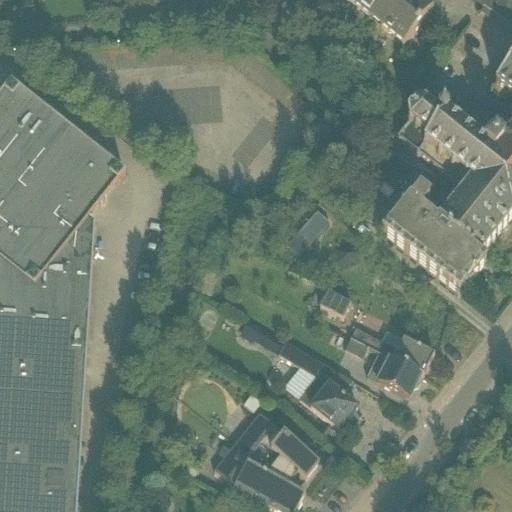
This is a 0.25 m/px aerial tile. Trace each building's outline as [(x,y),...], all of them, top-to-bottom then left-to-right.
[(350,0),(347,4),(375,27),(404,50),(433,14),(415,0),(350,0)] [(491,0),(468,0),(483,11),(491,0)] [(491,0),(483,11),(484,11),(480,17),(491,25),(495,19),(511,30),(511,2),(509,0),(491,0)] [(333,60),(343,46),(333,39),(323,52),(333,60)] [(511,68),(490,97),(502,107),(508,100),(511,103),(511,68)] [(0,511),(77,511),(89,332),(95,230),(82,220),(112,182),(12,103),(11,104),(12,106),(0,120),(0,511)] [(457,190),(464,196),(473,186),(483,194),(505,167),(495,159),(503,150),(502,149),(494,143),(486,152),(477,144),(479,142),(477,140),(475,143),(463,134),(465,131),(463,129),(461,132),(449,122),(451,120),(449,118),(447,121),(447,119),(444,117),(440,118),(438,120),(438,122),(432,117),(434,115),(432,113),(430,116),(425,112),(426,108),(423,107),(423,111),(416,112),(414,108),(412,110),(414,113),(410,118),(406,117),(406,120),(409,121),(410,127),(406,129),(409,131),(398,144),(418,160),(419,159),(420,160),(420,159),(432,169),(434,171),(434,170),(446,180),(445,180),(451,184),(457,189),(457,190)] [(438,228),(457,244),(480,262),(511,222),(511,135),(502,149),(503,150),(495,159),(505,167),(483,194),(473,186),(464,196),(438,228)] [(480,262),(457,244),(438,228),(438,229),(423,217),(429,208),(420,201),(413,209),(409,206),(383,238),(431,277),(460,300),(486,267),(480,262)] [(358,267),(359,254),(349,247),(337,253),(337,266),(347,273),(358,267)] [(212,300),(218,277),(200,272),(194,296),(212,300)] [(351,309),(328,297),(320,312),(343,324),(351,309)] [(248,328),(242,337),(253,345),(259,335),(248,328)] [(423,382),(434,361),(404,345),(403,345),(386,336),(381,346),(356,334),(351,344),(368,353),(368,354),(380,359),(421,381),(423,382)] [(294,336),(286,348),(325,370),(332,358),(294,336)] [(350,345),(345,355),(363,364),(368,354),(368,353),(351,344),(350,345)] [(285,347),(278,360),(316,383),(299,405),(339,437),(340,436),(338,434),(342,428),(345,430),(358,414),(341,401),(352,386),(349,384),(334,376),(285,347)] [(367,384),(408,405),(414,394),(418,392),(421,387),(420,383),(421,381),(380,359),(367,384)] [(253,417),(261,407),(251,399),(244,409),(253,417)] [(224,464),(214,477),(234,493),(234,494),(266,511),(298,511),(302,507),(305,501),(287,491),(298,478),(305,484),(318,467),(259,420),(231,456),(224,464)] [(324,468),(334,476),(341,468),(331,460),(324,468)] [(198,475),(188,469),(181,480),(192,486),(198,475)]
